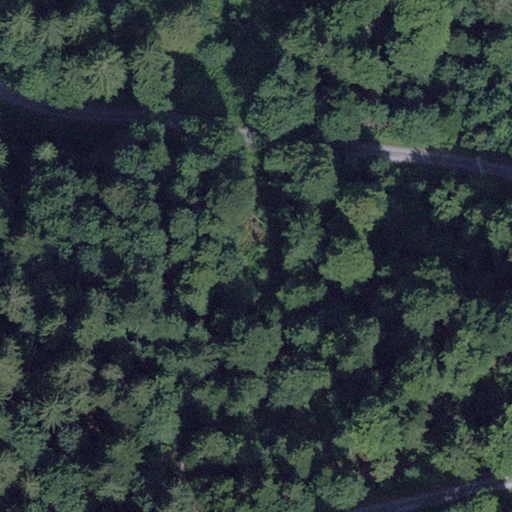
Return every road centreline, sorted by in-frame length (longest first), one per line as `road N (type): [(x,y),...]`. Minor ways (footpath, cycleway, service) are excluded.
road 1 (track): [(0,93),(62,113),(195,123),(238,140),(511,173)]
road 2 (track): [(511,481),(385,511)]
